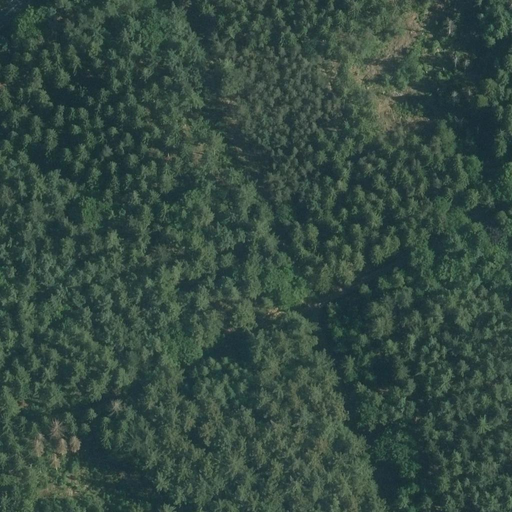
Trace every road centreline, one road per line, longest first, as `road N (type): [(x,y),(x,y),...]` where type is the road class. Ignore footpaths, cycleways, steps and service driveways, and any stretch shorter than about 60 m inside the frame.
road 1 (track): [(0,426),(83,412),(183,373),(511,212)]
road 2 (track): [(390,511),(180,0)]
road 3 (track): [(166,0),(0,155)]
